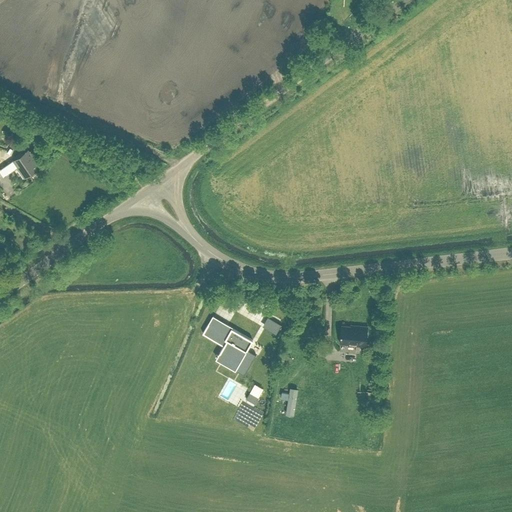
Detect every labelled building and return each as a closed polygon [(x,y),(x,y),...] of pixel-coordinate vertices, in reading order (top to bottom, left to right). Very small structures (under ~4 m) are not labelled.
[(31,146),(36,154),(44,147),(39,140),(31,146)] [(24,178),(40,168),(27,150),(13,160),(17,167),(16,167),(24,178)] [(6,163),(12,159),(7,152),(1,156),(6,163)] [(270,318),(265,327),(276,334),(281,324),(270,318)] [(208,323),(203,333),(224,345),(219,352),(220,352),(222,350),(231,355),(229,358),(238,362),(234,369),(244,375),(256,354),(247,349),(253,340),(232,328),(231,327),(227,334),(208,323)] [(366,345),(368,326),(355,325),(355,327),(341,325),(340,343),(366,345)] [(283,395),(288,396),(285,412),(292,413),(297,386),(290,385),(289,388),(285,387),(283,395)] [(250,392),(246,398),(255,403),(259,397),(250,392)]
